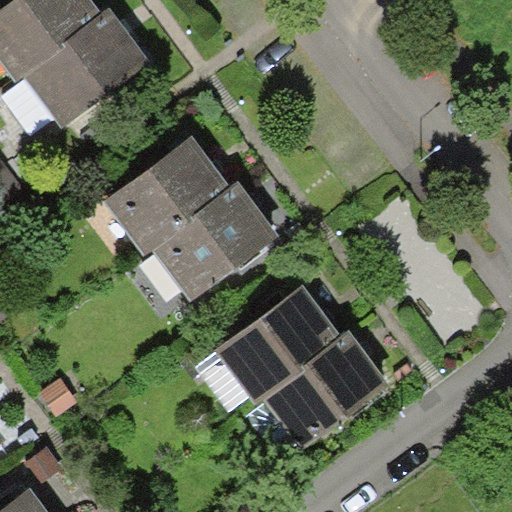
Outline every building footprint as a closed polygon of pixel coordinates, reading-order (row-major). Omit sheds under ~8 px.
[(101,13),(90,0),(10,0),(0,8),(0,60),(16,82),(22,77),(65,45),(62,42),(101,13)] [(150,60),(110,7),(101,13),(62,42),(65,45),(22,77),(61,127),(150,60)] [(231,187),(194,135),(103,200),(143,256),(154,248),(150,244),(231,187)] [(278,236),(239,181),(231,187),(150,244),(154,248),(190,299),(278,236)] [(342,336),(303,284),(216,350),(256,402),(264,396),(342,336)] [(388,384),(349,332),(342,336),(264,396),(303,448),(388,384)] [(46,511),(35,498),(15,511),(46,511)]
